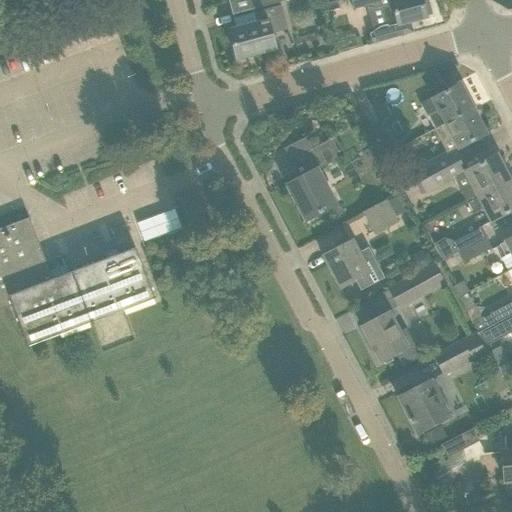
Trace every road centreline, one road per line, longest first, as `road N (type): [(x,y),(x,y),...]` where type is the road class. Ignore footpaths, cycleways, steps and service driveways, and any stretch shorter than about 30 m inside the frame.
road 1 (unclassified): [(415,511),(221,156),(204,109)]
road 2 (unclassified): [(204,109),(487,35)]
